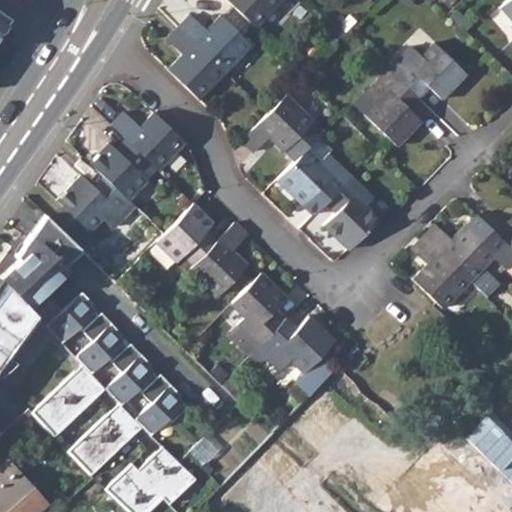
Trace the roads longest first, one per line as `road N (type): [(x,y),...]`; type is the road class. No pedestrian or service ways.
road 1 (residential): [(88,29),(190,123),(223,189),(313,276),(335,282),(355,274),(511,112)]
road 2 (tertiary): [(0,157),(88,29)]
